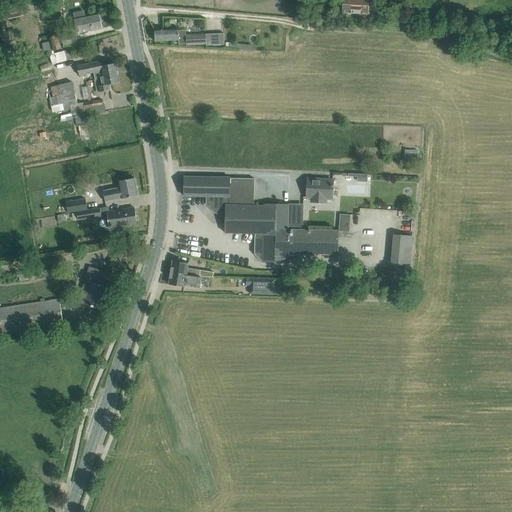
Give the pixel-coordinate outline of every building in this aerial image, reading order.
[(342,0),(342,12),(368,14),(369,0),(342,0)] [(73,13),(74,20),(77,33),(102,28),(99,15),(85,18),(84,11),(73,13)] [(155,41),(179,40),(178,29),(154,29),(155,41)] [(206,34),(186,35),(186,44),(186,45),(206,44),(206,45),(224,45),(224,33),(206,33),(206,34)] [(62,37),(64,45),(77,42),(76,34),(62,37)] [(50,38),(54,51),(61,49),(57,36),(50,38)] [(63,49),(48,53),(51,64),(66,60),(63,49)] [(94,73),(95,77),(118,73),(116,63),(103,66),(102,61),(77,66),(79,75),(94,73)] [(118,73),(95,77),(96,79),(94,80),(95,87),(96,87),(97,92),(110,90),(109,85),(120,83),(118,73)] [(59,104),(69,102),(72,115),(74,115),(76,126),(85,125),(82,113),(85,112),(84,109),(102,105),(101,98),(91,101),(89,87),(90,87),(89,81),(86,82),(87,87),(82,87),(84,100),(88,99),(88,101),(84,102),(83,102),(78,103),(77,100),(76,100),(72,82),(51,87),(53,97),(49,97),(52,109),(60,107),(59,104)] [(352,173),(352,176),(357,176),(357,181),(367,182),(367,174),(352,173)] [(288,254),(338,255),(339,230),(303,229),(288,229),(288,216),(288,204),(264,204),(264,205),(254,205),(254,178),(230,178),(230,177),(184,177),(184,196),(206,196),(206,202),(217,213),(226,213),(225,233),(255,233),(254,254),(263,262),(281,262),(288,256),(288,254)] [(103,191),(105,201),(122,198),(122,199),(138,196),(135,178),(118,181),(120,188),(103,191)] [(312,197),(312,202),(326,202),(327,198),(332,198),(332,187),(333,187),(333,185),(332,185),(333,180),(308,179),(307,197),(312,197)] [(86,198),(66,201),(68,213),(76,211),(87,209),(86,198)] [(87,209),(76,211),(78,220),(102,216),(101,214),(100,208),(87,210),(87,209)] [(107,212),(109,228),(137,224),(135,208),(107,212)] [(339,226),(350,227),(350,215),(340,214),(339,226)] [(303,217),(288,216),(288,229),(303,229),(303,217)] [(173,261),(171,273),(196,276),(201,277),(212,277),(213,273),(197,270),(187,269),(188,263),(173,261)] [(107,286),(100,284),(104,272),(92,268),(88,280),(92,282),(85,304),(101,309),(104,301),(102,300),(107,286)] [(171,273),(169,284),(185,287),(185,286),(199,288),(201,277),(196,276),(171,273)] [(274,294),(275,279),(246,278),(246,285),(250,285),(250,294),(274,294)] [(59,300),(0,308),(0,332),(63,324),(59,300)]
